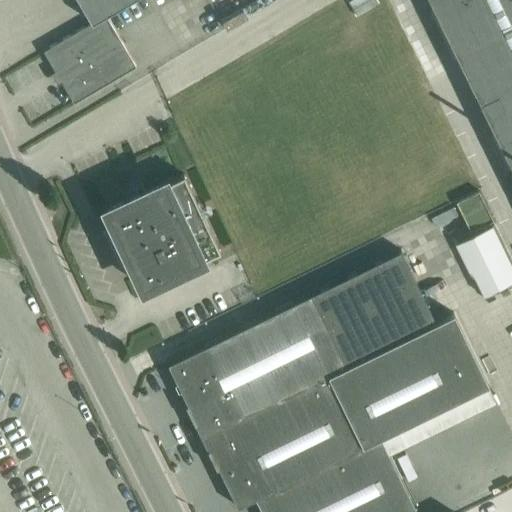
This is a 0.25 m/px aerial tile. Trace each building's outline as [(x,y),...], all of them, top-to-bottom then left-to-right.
[(43,49),(73,101),(135,65),(105,13),(126,0),(78,0),(91,21),(43,49)] [(221,0),(229,12),(250,0),(221,0)] [(374,0),(348,0),(357,15),(377,4),(374,0)] [(511,0),(436,0),(511,154),(511,0)] [(138,292),(207,260),(205,255),(218,249),(182,172),(169,178),(166,173),(98,205),(138,292)] [(457,242),(483,295),(511,281),(511,261),(494,224),(493,223),(457,241),(457,242)] [(200,435),(435,320),(399,247),(166,362),(186,402),(184,403),(200,435)] [(435,320),(200,435),(215,465),(216,465),(236,505),(255,496),(262,511),(404,511),(414,507),(379,435),(488,383),(452,311),(435,320)]
